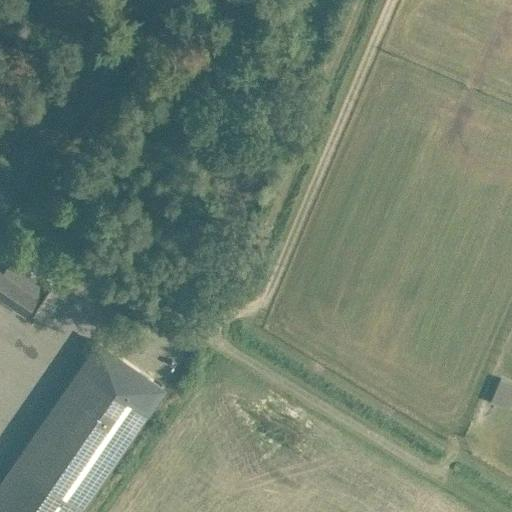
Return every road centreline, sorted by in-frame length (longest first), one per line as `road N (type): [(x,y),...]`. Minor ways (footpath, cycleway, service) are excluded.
road 1 (track): [(212,336),(231,314),(264,299),(392,0)]
road 2 (track): [(225,344),(422,465),(443,464),(457,443)]
